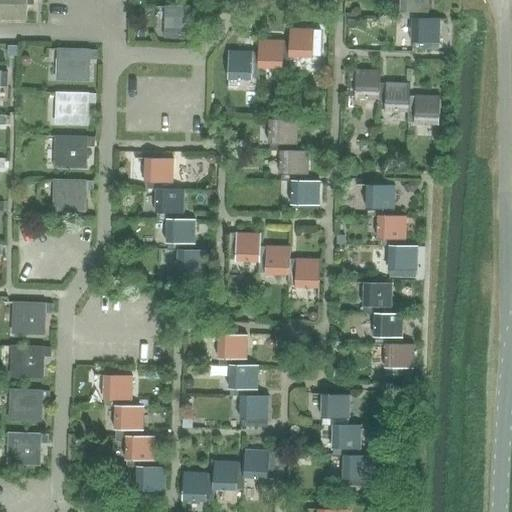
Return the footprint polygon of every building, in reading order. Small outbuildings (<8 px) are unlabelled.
[(0,0),(0,18),(26,19),(26,0),(0,0)] [(427,0),(399,0),(399,19),(411,19),(411,18),(427,19),(427,0)] [(194,18),(203,18),(203,9),(165,8),(164,37),(194,37),(194,18)] [(439,18),(427,19),(411,18),(411,19),(411,50),(438,50),(439,18)] [(288,28),(288,40),(288,57),(290,58),(311,59),(311,57),(319,58),(320,30),(314,30),(314,29),(288,28)] [(288,57),(288,40),(259,38),(258,52),(259,52),(258,68),(259,69),(282,70),(282,69),(289,69),(290,58),(288,57)] [(86,61),(95,61),(95,51),(58,50),(57,80),(86,81),(86,61)] [(258,68),(259,52),(258,52),(228,50),(227,79),(252,80),(252,79),(259,79),(259,69),(258,68)] [(378,99),(378,83),(379,70),(355,69),(354,70),(348,70),(347,97),(353,97),(353,98),(378,99)] [(408,84),(378,83),(378,99),(377,110),(383,110),(383,112),(407,112),(408,95),(408,84)] [(94,105),(94,94),(57,93),(56,123),(84,124),(85,105),(94,105)] [(438,96),(408,95),(407,112),(407,124),(413,124),(413,125),(437,126),(438,96)] [(269,151),(279,152),(280,151),(295,152),(295,150),(297,121),(268,120),(267,144),(269,144),(269,151)] [(93,148),(93,137),(56,136),(55,168),(84,169),(84,148),(93,148)] [(308,151),(295,150),(295,152),(280,151),(279,152),(278,175),(280,175),(280,182),(291,182),(307,183),(306,182),(308,151)] [(144,189),(155,190),(155,189),(172,189),(172,188),(173,159),(144,158),(143,183),(145,183),(144,189)] [(92,191),(92,181),(54,180),(53,210),(83,211),(83,191),(92,191)] [(320,182),(306,182),(307,183),(291,182),(290,205),(291,206),(291,212),(317,213),(317,208),(319,208),(320,182)] [(365,217),(376,217),(376,215),(393,215),(394,186),(365,185),(364,210),(365,210),(365,217)] [(183,189),(172,188),(172,189),(155,189),(155,190),(154,214),(155,214),(155,221),(166,221),(166,220),(182,221),(182,219),(183,189)] [(406,216),(393,215),(376,215),(376,217),(376,238),(377,238),(377,247),(387,247),(405,247),(404,246),(406,216)] [(195,220),(182,219),(182,221),(166,220),(166,221),(165,244),(166,244),(166,250),(176,250),(193,251),(193,250),(195,220)] [(259,262),(259,246),(259,234),(228,234),(228,260),(235,260),(235,262),(257,262),(259,262)] [(289,276),(289,259),(290,247),(259,246),(259,262),(257,262),(256,274),(263,274),(265,275),(287,276),(289,276)] [(417,246),(404,246),(405,247),(387,247),(386,268),(388,268),(387,277),(414,278),(414,271),(416,271),(417,246)] [(205,250),(193,250),(193,251),(176,250),(175,273),(176,273),(176,280),(203,281),(203,276),(204,276),(205,250)] [(318,259),(289,259),(289,276),(287,276),(286,287),(291,287),(293,288),(317,289),(318,259)] [(362,314),(373,315),(389,315),(389,314),(390,284),(361,283),(361,306),(362,307),(362,314)] [(51,314),(51,304),(13,303),(12,333),(41,334),(42,314),(51,314)] [(402,314),(389,314),(389,315),(373,315),(372,336),(374,336),(373,345),(384,345),(384,344),(401,345),(402,344),(402,314)] [(217,366),(227,367),(227,366),(244,366),(244,365),(245,336),(217,336),(216,359),(217,360),(217,366)] [(413,344),(402,344),(401,345),(384,344),(384,345),(383,367),(384,367),(384,375),(410,376),(410,369),(412,369),(413,344)] [(49,357),(50,348),(12,347),(10,376),(39,377),(40,357),(49,357)] [(256,365),(244,365),(244,366),(227,366),(227,367),(226,387),(228,388),(227,396),(238,397),(238,395),(255,397),(254,396),(256,365)] [(101,407),(112,408),(112,406),(130,407),(130,406),(131,377),(101,376),(101,399),(102,400),(101,407)] [(48,402),(48,392),(10,390),(9,420),(38,421),(38,401),(48,402)] [(267,396),(254,396),(255,397),(238,395),(238,397),(237,420),(238,421),(238,427),(264,428),(267,396)] [(320,426),(331,427),(331,425),(348,426),(348,425),(349,396),(320,395),(319,419),(320,419),(320,426)] [(141,407),(130,406),(130,407),(112,406),(112,408),(112,430),(113,430),(113,438),(124,438),(124,437),(141,437),(141,436),(141,407)] [(359,425),(348,425),(348,426),(331,425),(331,427),(330,448),(331,449),(331,456),(341,457),(341,455),(359,456),(358,455),(359,425)] [(46,444),(46,434),(9,433),(7,463),(36,464),(37,444),(46,444)] [(153,437),(141,436),(141,437),(124,437),(124,438),(123,459),(125,460),(125,468),(135,468),(135,466),(152,468),(152,466),(153,437)] [(241,448),(241,461),(242,461),(242,478),(264,479),(264,477),(271,477),(272,450),(265,450),(265,449),(241,448)] [(370,455),(358,455),(359,456),(341,455),(341,457),(340,479),(341,479),(341,487),(368,488),(368,481),(370,481),(370,455)] [(242,461),(241,461),(211,460),(210,472),(211,472),(211,490),(212,490),(234,491),(234,489),(242,490),(242,478),(242,461)] [(164,467),(152,466),(152,468),(135,466),(135,468),(135,491),(136,491),(136,498),(162,499),(162,494),(163,491),(164,467)] [(211,472),(210,472),(181,472),(180,501),(204,502),(204,500),(212,501),(212,490),(211,490),(211,472)]
